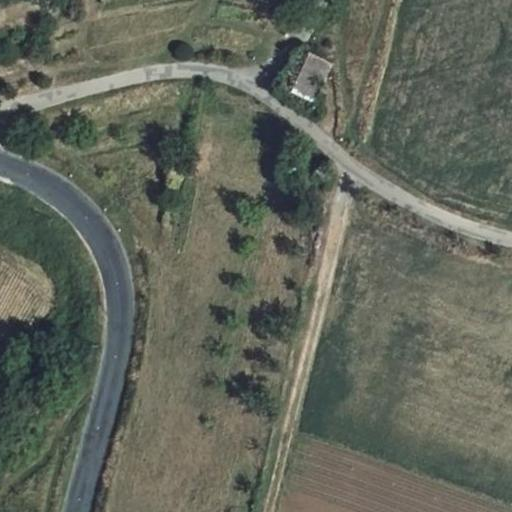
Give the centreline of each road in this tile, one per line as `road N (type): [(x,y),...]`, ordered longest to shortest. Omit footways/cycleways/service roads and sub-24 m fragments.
road 1 (secondary): [(74,511),(115,357),(120,301),(112,261),(84,213),(58,188),(0,165)]
road 2 (track): [(351,167),(262,511)]
road 3 (unclassified): [(250,85),(351,167),(438,216),(511,238)]
road 4 (unclassified): [(0,114),(155,71),(209,68),(250,85)]
